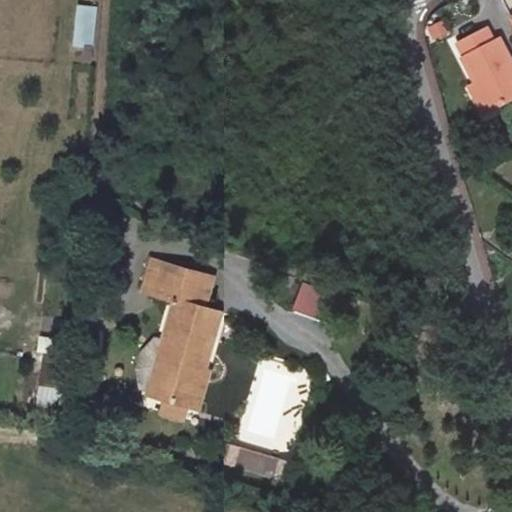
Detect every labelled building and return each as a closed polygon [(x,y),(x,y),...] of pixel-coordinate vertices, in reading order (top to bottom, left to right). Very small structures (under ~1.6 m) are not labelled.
[(445,20),(426,27),(432,41),(451,35),(445,20)] [(476,83),(490,111),(511,99),(511,61),(500,38),(494,41),(487,28),(458,43),(465,56),(463,57),(476,83)] [(476,83),(470,86),(484,114),(490,111),(476,83)] [(116,240),(126,217),(98,205),(88,228),(116,240)] [(219,313),(202,308),(211,278),(160,264),(161,261),(150,257),(141,288),(152,291),(151,295),(174,302),(148,393),(162,397),(190,406),(193,406),(199,385),(194,383),(196,375),(201,376),(219,313)] [(301,286),(293,311),(318,319),(327,294),(301,286)] [(253,437),(294,435),(293,400),(304,399),(303,368),(251,370),(253,437)] [(36,400),(59,405),(62,388),(40,383),(36,400)] [(190,406),(162,397),(157,414),(185,422),(190,406)] [(281,470),(281,451),(229,450),(229,470),(281,470)]
